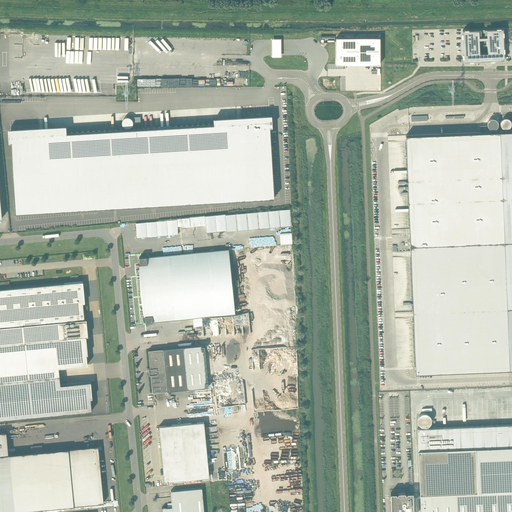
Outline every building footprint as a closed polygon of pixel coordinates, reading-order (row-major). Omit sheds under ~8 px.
[(503,29),(462,31),(464,62),(504,60),(503,29)] [(380,37),(336,38),(336,64),(380,64),(380,37)] [(282,39),(271,39),(271,56),(282,56),(282,39)] [(11,131),(15,213),(274,198),(269,117),(245,118),(246,122),(35,134),(34,129),(11,131)] [(491,131),(503,131),(503,129),(509,128),(509,118),(499,119),(486,120),(486,129),(491,129),(491,131)] [(511,130),(499,131),(504,242),(509,369),(511,369),(511,130)] [(406,135),(410,245),(504,242),(499,131),(406,135)] [(205,225),(206,232),(291,226),(290,209),(181,217),(182,226),(205,225)] [(135,222),(136,237),(178,235),(177,220),(135,222)] [(504,242),(410,245),(415,373),(509,369),(504,242)] [(147,256),(139,257),(140,264),(145,315),(146,323),(153,322),(153,320),(155,319),(215,314),(219,313),(235,312),(229,251),(213,252),(209,253),(202,253),(164,257),(149,258),(147,258),(147,256)] [(0,419),(92,410),(91,398),(92,398),(91,382),(60,384),(59,367),(87,364),(87,363),(86,359),(87,359),(87,358),(86,359),(86,357),(87,357),(87,354),(88,354),(86,336),(88,336),(88,334),(87,335),(87,330),(87,329),(87,328),(87,327),(86,319),(85,319),(83,302),(84,302),(85,302),(85,301),(84,301),(84,300),(84,295),(83,281),(0,289),(0,419)] [(211,318),(202,318),(202,336),(211,336),(211,318)] [(208,386),(204,345),(203,345),(162,349),(161,349),(148,350),(150,368),(149,368),(149,375),(151,374),(152,392),(166,391),(167,391),(207,387),(207,386),(208,386)] [(216,408),(236,406),(241,405),(241,401),(238,402),(235,403),(235,399),(233,399),(234,401),(231,401),(231,400),(221,401),(222,406),(219,406),(215,406),(216,408)] [(204,422),(155,426),(160,482),(209,477),(204,422)] [(413,492),(405,492),(404,492),(403,492),(402,492),(401,492),(400,492),(399,492),(398,493),(390,493),(390,511),(413,511),(413,498),(420,497),(420,511),(511,511),(511,424),(417,428),(420,493),(413,494),(413,492)] [(0,454),(8,454),(9,454),(6,431),(0,431),(0,454)] [(0,511),(103,503),(99,456),(99,452),(98,446),(80,447),(9,454),(8,454),(0,454),(0,511)] [(204,511),(202,488),(170,491),(172,507),(165,507),(165,508),(162,508),(162,507),(162,511),(204,511)]
